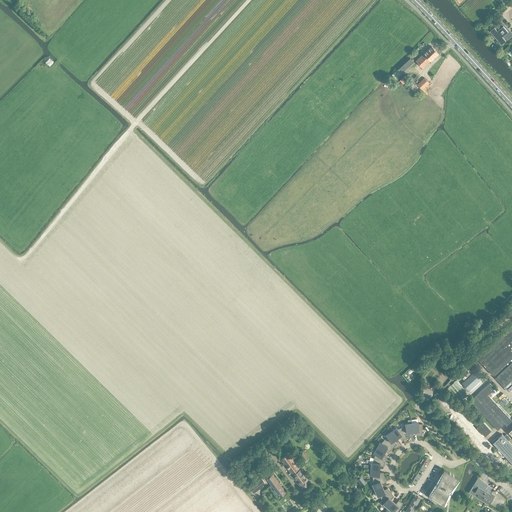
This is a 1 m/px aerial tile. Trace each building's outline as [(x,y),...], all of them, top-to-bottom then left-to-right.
[(491,31),(502,44),(511,35),(511,33),(501,21),(491,31)] [(422,68),(438,53),(431,46),(416,61),(422,68)] [(395,79),(402,73),(398,69),(391,75),(395,79)] [(417,84),(422,89),(429,83),(424,77),(417,84)] [(417,84),(412,78),(407,83),(412,89),(417,84)] [(493,343),(477,358),(493,375),(493,374),(496,377),(495,377),(504,387),(511,379),(511,325),(505,332),(500,337),(493,343)] [(462,383),(469,390),(483,377),(477,369),(462,383)] [(460,375),(464,380),(470,374),(466,370),(460,375)] [(470,401),(497,430),(504,423),(507,426),(511,421),(511,420),(488,394),(495,388),(490,382),(470,401)] [(418,422),(411,423),(413,431),(416,431),(417,435),(422,435),(423,424),(418,423),(418,422)] [(483,422),(477,427),(485,437),(491,431),(483,422)] [(405,426),(401,427),(406,438),(411,436),(410,432),(413,431),(411,423),(405,424),(405,426)] [(396,427),(391,431),(396,438),(399,436),(401,440),(406,438),(401,427),(398,429),(396,427)] [(387,436),(384,439),(393,447),(396,443),(394,440),(396,438),(391,431),(386,435),(387,436)] [(511,444),(502,434),(499,437),(498,436),(492,441),(493,443),(511,463),(511,444)] [(380,442),(377,447),(384,452),(386,449),(389,451),(393,447),(384,439),(381,443),(380,442)] [(375,454),(374,458),(385,461),(387,456),(383,454),(384,452),(377,447),(373,453),(375,454)] [(304,450),(299,454),(304,461),(309,457),(304,450)] [(252,456),(258,465),(264,461),(258,452),(252,456)] [(280,459),(301,488),(309,482),(302,473),(288,453),(280,459)] [(371,462),(371,469),(379,469),(380,466),(384,466),(385,461),(374,458),(373,462),(371,462)] [(372,475),(373,479),(384,477),(384,472),(379,472),(379,469),(371,469),(370,475),(372,475)] [(429,496),(442,504),(443,504),(442,504),(444,500),(445,501),(448,493),(447,493),(448,491),(449,492),(450,492),(451,492),(451,491),(451,490),(451,489),(449,489),(450,488),(451,488),(457,482),(456,481),(458,478),(445,470),(443,474),(442,473),(439,481),(438,483),(438,482),(437,484),(436,486),(431,492),(432,493),(430,496),(429,496)] [(267,479),(280,497),(286,492),(273,475),(267,479)] [(249,487),(254,493),(263,486),(266,483),(260,477),(249,487)] [(372,484),(375,490),(383,487),(381,484),(385,482),(384,477),(373,479),(374,483),(372,484)] [(470,491),(469,492),(470,493),(480,499),(481,498),(486,501),(485,502),(489,504),(490,503),(500,509),(506,499),(496,491),(495,491),(494,491),(493,491),(492,491),(491,491),(491,492),(491,493),(490,494),(489,493),(492,488),(478,477),(469,491),(470,491)] [(379,495),(381,499),(391,492),(388,488),(384,490),(383,487),(375,490),(375,492),(374,493),(375,494),(376,494),(377,496),(379,495)] [(383,504),(388,508),(393,501),(391,499),(394,496),(391,492),(381,499),(384,502),(383,504)] [(405,511),(403,510),(401,511),(412,511),(420,499),(415,495),(405,511)] [(393,501),(388,508),(392,511),(394,511),(396,511),(398,511),(403,502),(398,500),(396,503),(393,501)]
